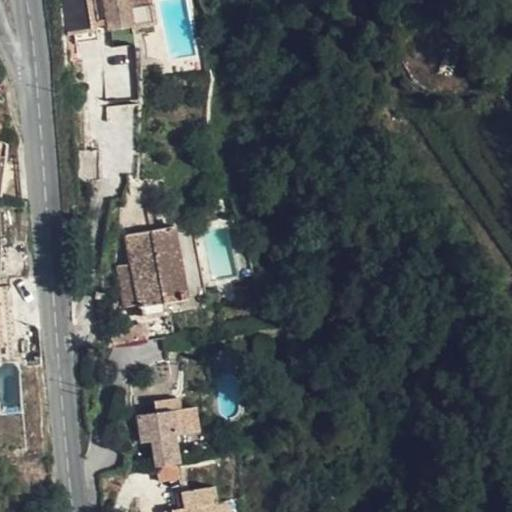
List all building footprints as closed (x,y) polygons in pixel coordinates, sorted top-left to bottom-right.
[(90,0),(58,0),(66,40),(96,34),(90,0)] [(103,0),(109,32),(133,28),(154,24),(151,7),(149,0),(103,0)] [(477,29),(451,19),(445,31),(470,43),(477,29)] [(127,237),(132,265),(135,279),(120,282),(125,309),(136,307),(137,310),(186,300),(173,229),(127,237)] [(118,268),(120,282),(135,279),(132,265),(118,268)] [(37,330),(33,300),(15,302),(17,331),(37,330)] [(156,339),(149,340),(151,356),(167,354),(165,338),(156,339)] [(153,442),(157,468),(178,465),(173,435),(177,434),(173,411),(131,419),(135,445),(153,442)] [(171,511),(228,511),(227,502),(216,504),(213,488),(181,493),(184,509),(171,511)]
